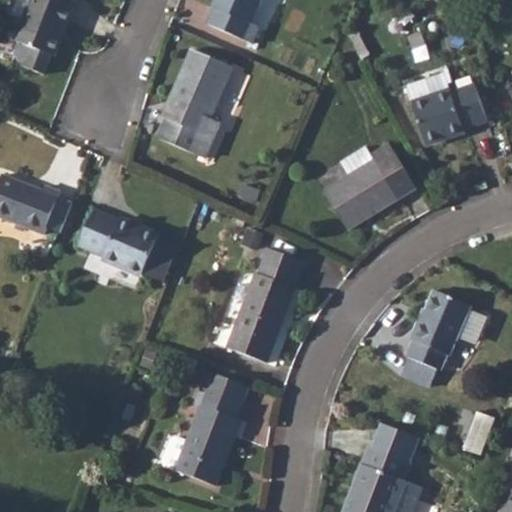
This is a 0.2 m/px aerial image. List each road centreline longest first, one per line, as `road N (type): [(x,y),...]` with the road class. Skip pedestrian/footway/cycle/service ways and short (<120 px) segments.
road 1 (residential): [(511,215),(420,248),(357,292),(318,362),(300,431),(294,511)]
road 2 (residential): [(153,0),(101,112)]
